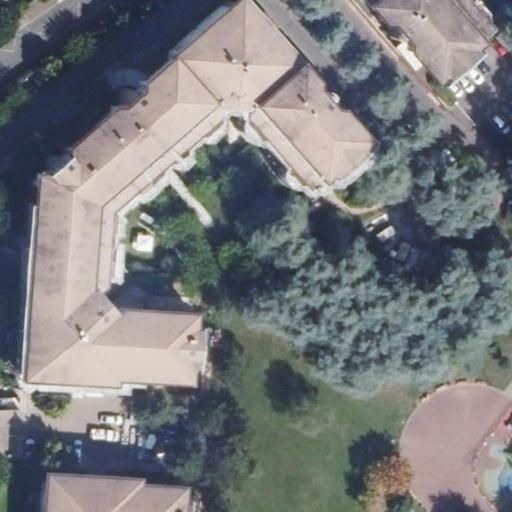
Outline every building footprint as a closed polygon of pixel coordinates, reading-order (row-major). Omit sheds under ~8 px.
[(353,0),(356,2),(365,2),(432,75),(482,32),(454,0),(353,0)] [(454,0),(482,32),(496,20),(478,0),(454,0)] [(511,0),(478,0),(496,20),(511,6),(511,0)] [(32,188),(26,285),(18,294),(13,361),(24,364),(33,375),(34,385),(103,388),(113,382),(183,387),(187,317),(116,312),(114,324),(105,322),(83,300),(84,291),(96,289),(101,208),(209,111),(206,106),(214,97),(237,101),(244,109),(237,115),(302,189),(353,144),(288,70),(288,61),(241,7),(235,12),(222,10),(217,4),(168,45),(166,59),(25,178),(32,188)] [(176,511),(178,492),(136,490),(129,481),(61,479),(59,485),(42,497),(39,511),(176,511)]
